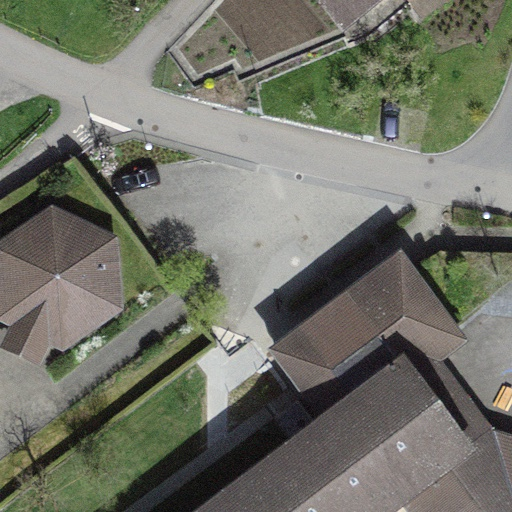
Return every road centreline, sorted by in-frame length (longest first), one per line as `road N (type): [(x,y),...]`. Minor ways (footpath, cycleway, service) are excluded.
road 1 (unclassified): [(101,94),(511,196)]
road 2 (unclassified): [(0,180),(77,125),(101,94)]
road 3 (unclassified): [(101,94),(193,0)]
